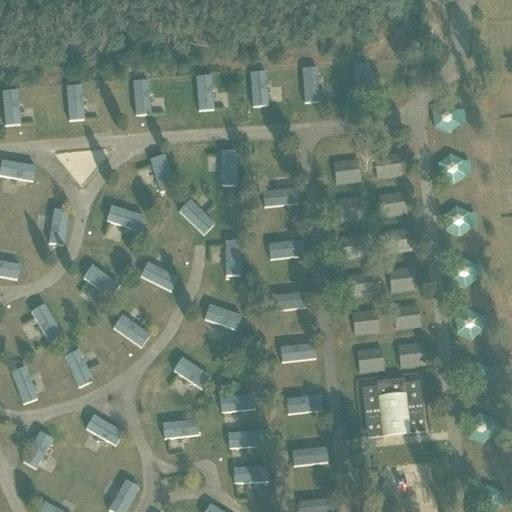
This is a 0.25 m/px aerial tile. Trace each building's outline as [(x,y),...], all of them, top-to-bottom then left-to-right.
[(366,66),(353,68),(357,91),(370,89),(366,66)] [(319,104),(318,69),(300,70),(301,104),(319,104)] [(266,107),(265,73),(248,74),(249,108),(266,107)] [(213,111),(211,77),(194,77),(195,112),(213,111)] [(149,116),(147,81),(130,82),(132,117),(149,116)] [(81,86),(63,87),(65,122),(82,121),(81,86)] [(17,91),(0,91),(0,125),(0,126),(18,125),(17,91)] [(217,152),(218,187),(236,186),(235,151),(217,152)] [(162,156),(146,162),(157,193),(174,187),(162,156)] [(0,179),(32,181),(33,165),(0,163),(0,179)] [(296,189),(261,191),(262,207),(297,205),(296,189)] [(202,237),(213,225),(187,201),(176,213),(202,237)] [(109,206),(103,221),(136,234),(142,219),(109,206)] [(48,210),(46,246),(63,247),(65,211),(48,210)] [(223,242),(223,277),(239,277),(240,242),(223,242)] [(269,260),(298,258),(297,243),(268,245),(269,260)] [(0,278),(14,281),(17,265),(0,262),(0,278)] [(144,264),(137,279),(170,294),(177,279),(144,264)] [(108,298),(117,284),(88,266),(80,280),(108,298)] [(274,297),(276,312),(303,308),(301,293),(274,297)] [(42,344),(58,338),(46,305),(30,310),(42,344)] [(237,331),(241,315),(205,306),(202,323),(237,331)] [(120,316),(111,328),(137,350),(147,338),(120,316)] [(314,345),(279,347),(280,363),(315,362),(314,345)] [(75,389),(90,382),(77,351),(62,357),(75,389)] [(178,359),(169,373),(199,392),(208,378),(178,359)] [(26,368),(9,372),(18,405),(34,401),(26,368)] [(403,382),(376,385),(377,389),(361,390),(367,441),(399,438),(425,435),(420,384),(404,386),(403,382)] [(219,413),(252,411),(251,396),(218,398),(219,413)] [(286,415),(320,413),(319,397),(285,399),(286,415)] [(87,418),(82,433),(116,445),(121,430),(87,418)] [(159,425),(162,441),(196,436),(193,420),(159,425)] [(489,424),(472,423),(472,440),(488,441),(489,424)] [(37,432),(19,462),(33,470),(51,441),(37,432)] [(261,433),(226,434),(227,450),(262,449),(261,433)] [(291,466),(326,465),(326,450),(290,451),(291,466)] [(256,467),(231,469),(232,485),(257,483),(256,467)] [(106,511),(124,511),(137,488),(121,481),(105,511),(106,511)] [(328,511),(328,500),(296,502),(296,511),(328,511)] [(58,511),(41,503),(36,511),(58,511)]
